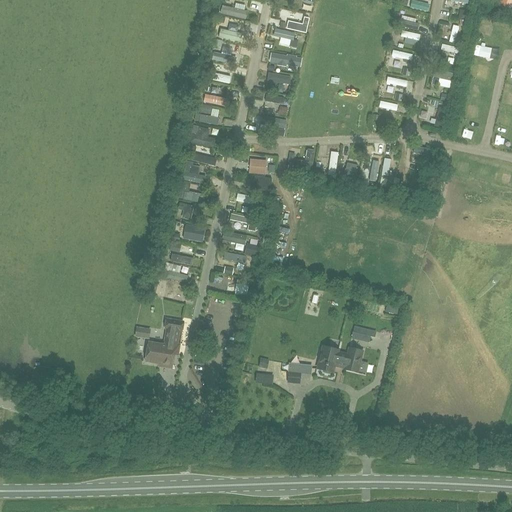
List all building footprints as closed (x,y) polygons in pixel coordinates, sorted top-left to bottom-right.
[(511,6),(511,0),(499,0),(497,7),(510,12),(511,6)] [(221,35),(233,37),(236,20),(224,18),(221,35)] [(288,22),(287,30),(306,34),(309,19),(304,18),(302,25),(288,22)] [(450,42),(457,44),(461,28),(455,26),(450,42)] [(281,48),(298,48),(298,41),(294,41),(294,32),(278,32),(278,38),(281,38),(281,48)] [(410,62),(411,62),(412,55),(394,51),(392,58),(404,61),(403,64),(409,65),(410,62)] [(214,54),(212,62),(235,67),(237,59),(214,54)] [(274,63),(278,64),(277,66),(286,67),(287,65),(300,67),(301,60),(296,59),(297,58),(286,56),(286,57),(271,54),(271,58),(274,59),(274,63)] [(290,78),(268,74),(267,82),(268,82),(272,88),(279,84),(289,85),(290,78)] [(340,87),(342,79),(333,77),(331,85),(340,87)] [(407,82),(388,78),(386,84),(397,86),(396,89),(402,90),(403,87),(406,88),(407,82)] [(225,105),(226,99),(208,96),(206,102),(225,105)] [(267,103),(292,105),(292,96),(285,96),(285,97),(268,96),(267,103)] [(429,120),(433,101),(426,100),(423,119),(429,120)] [(381,102),(380,109),(399,112),(400,105),(381,102)] [(275,127),(284,129),(286,121),(262,117),(261,125),(270,126),(270,128),(274,129),(275,127)] [(190,142),(213,147),(214,139),(207,138),(208,130),(200,128),(198,136),(192,135),(190,142)] [(190,146),(187,160),(214,166),(216,159),(194,155),(196,148),(190,146)] [(305,162),(297,161),(296,169),(311,171),(314,151),(307,150),(305,162)] [(250,160),(249,172),(265,174),(266,162),(250,160)] [(338,173),(337,180),(354,183),(357,170),(356,170),(357,165),(348,163),(347,170),(346,170),(345,174),(338,173)] [(200,167),(185,164),(182,179),(204,183),(205,177),(198,175),(200,167)] [(374,166),(372,183),(379,183),(381,167),(374,166)] [(254,177),(252,189),(268,191),(270,179),(254,177)] [(188,192),(190,183),(182,182),(178,198),(200,203),(201,195),(188,192)] [(259,206),(260,198),(240,196),(239,204),(259,206)] [(267,214),(268,201),(262,200),(261,207),(259,207),(258,213),(267,214)] [(186,205),(180,203),(178,210),(185,212),(183,219),(190,220),(193,207),(186,205)] [(250,219),(231,215),(229,220),(248,224),(247,231),(255,233),(257,223),(250,221),(250,219)] [(203,241),(205,229),(185,226),(183,237),(203,241)] [(224,242),(247,245),(248,236),(225,233),(224,242)] [(250,283),(238,281),(235,297),(247,299),(250,283)] [(166,351),(174,352),(178,353),(179,346),(177,346),(179,332),(182,332),(183,323),(166,320),(165,329),(169,330),(167,346),(166,351)] [(145,338),(147,330),(137,328),(136,336),(145,338)] [(172,368),(174,355),(174,352),(166,351),(167,346),(148,343),(145,362),(164,364),(163,367),(172,368)] [(335,366),(339,367),(344,368),(344,370),(357,373),(363,352),(349,348),(348,355),(338,353),(338,351),(323,347),(317,369),(324,371),(323,373),(330,375),(331,372),(333,373),(335,366)] [(269,361),(260,360),(259,367),(267,369),(269,361)] [(311,369),(289,367),(288,383),(300,384),(301,374),(311,375),(311,369)] [(52,390),(55,378),(33,374),(30,385),(52,390)]
